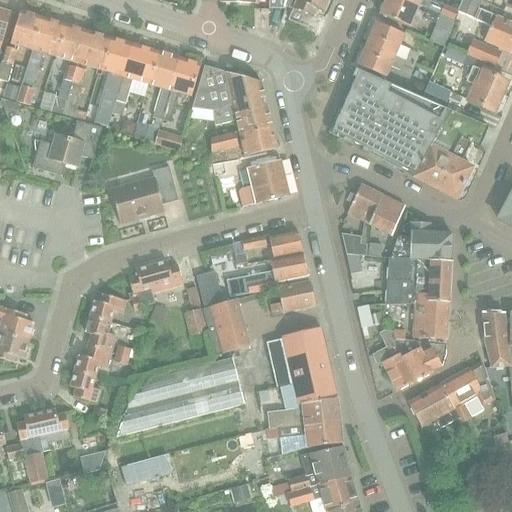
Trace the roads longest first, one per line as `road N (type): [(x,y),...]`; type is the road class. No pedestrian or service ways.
road 1 (residential): [(399,511),(364,417),(310,210)]
road 2 (residential): [(83,274),(310,210)]
road 3 (residential): [(466,222),(363,173),(306,175)]
road 4 (residential): [(0,400),(38,387),(83,274)]
